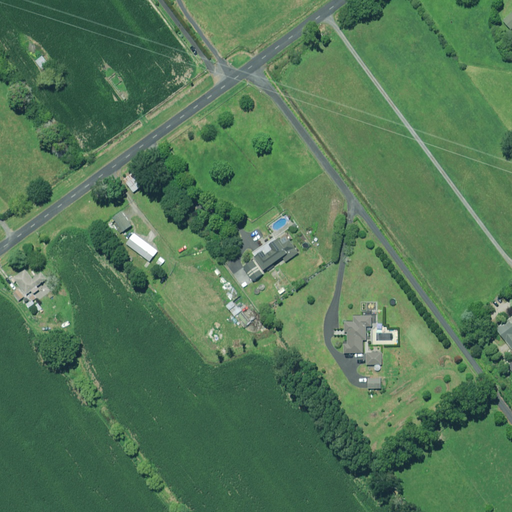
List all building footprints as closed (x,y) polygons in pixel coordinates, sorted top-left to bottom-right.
[(49,65),(43,56),(36,61),(43,70),(49,65)] [(148,183),(139,170),(126,180),(135,193),(148,183)] [(134,226),(123,211),(114,218),(125,232),(134,226)] [(159,252),(135,234),(128,245),(151,262),(159,252)] [(284,245),(280,239),(271,246),(274,250),(267,255),(264,251),(256,257),(265,270),(283,258),(286,263),(300,253),(291,240),(284,245)] [(264,275),(254,261),(244,268),(254,282),(264,275)] [(33,280),(27,271),(15,280),(27,295),(33,291),(35,294),(40,290),(38,287),(47,280),(42,273),(33,280)] [(25,297),(20,289),(14,293),(19,301),(25,297)] [(240,308),(239,309),(234,302),(228,307),(246,328),(253,322),(240,308)] [(373,317),(355,316),(355,322),(346,322),(346,333),(349,333),(348,345),(345,345),(345,353),(364,354),(364,340),(367,340),(368,327),(373,327),(373,317)] [(511,318),(508,321),(497,329),(511,348),(511,318)] [(383,371),(383,353),(368,353),(368,365),(376,365),(376,371),(383,371)] [(383,383),(383,379),(369,379),(369,389),(387,389),(387,383),(383,383)]
